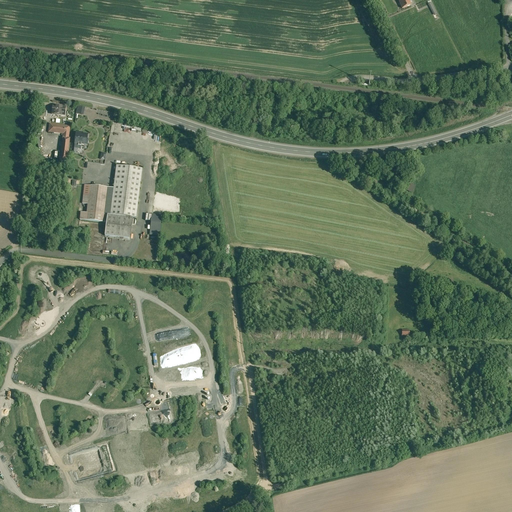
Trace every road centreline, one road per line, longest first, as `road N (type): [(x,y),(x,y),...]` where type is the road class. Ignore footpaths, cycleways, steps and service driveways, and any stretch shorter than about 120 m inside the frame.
road 1 (secondary): [(0,84),(98,98),(236,140),(321,153),(431,142),(511,115)]
road 2 (track): [(0,338),(18,345),(7,379),(13,386),(113,413),(142,409),(152,395),(134,291),(100,288),(77,298),(31,339)]
road 3 (track): [(16,250),(133,262),(137,234)]
